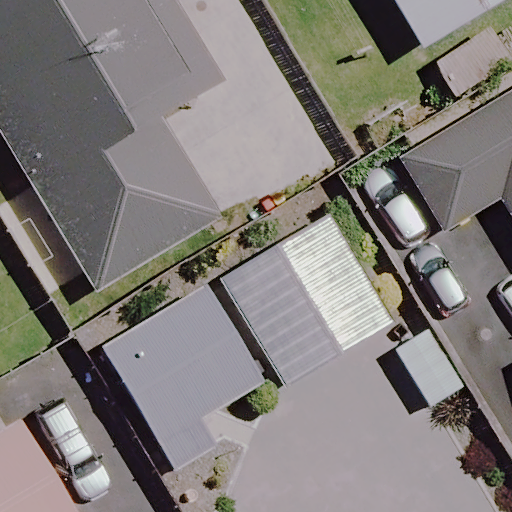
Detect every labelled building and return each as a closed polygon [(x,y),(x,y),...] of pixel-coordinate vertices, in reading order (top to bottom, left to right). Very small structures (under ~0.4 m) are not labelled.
[(157,132),(221,93),(165,0),(0,0),(0,158),(30,208),(87,303),(213,227),(157,132)] [(511,0),(377,0),(417,63),(511,3),(511,0)] [(511,102),(393,175),(436,245),(496,208),(511,234),(511,102)] [(387,335),(322,226),(217,288),(281,398),(387,335)] [(254,394),(195,300),(96,361),(168,479),(206,456),(191,433),(254,394)] [(60,511),(13,432),(0,440),(0,511),(60,511)]
